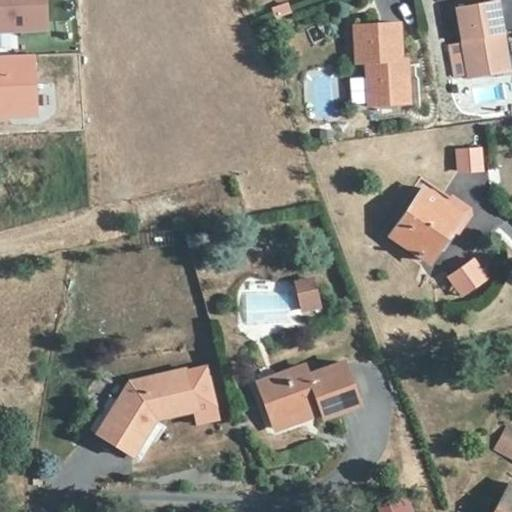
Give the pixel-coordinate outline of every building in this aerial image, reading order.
[(0,0),(0,31),(48,28),(46,0),(0,0)] [(502,35),(497,2),(456,10),(468,80),(504,73),(498,36),(502,35)] [(402,59),(399,23),(354,26),(356,63),(370,64),(371,70),(367,76),(369,105),(410,103),(407,59),(402,59)] [(309,71),(312,118),(341,116),(338,69),(309,71)] [(460,213),(424,188),(389,236),(426,262),(460,213)] [(301,289),(307,315),(324,312),(318,284),(301,289)] [(360,404),(345,363),(311,376),(306,366),(267,380),(271,391),(262,395),(272,422),(319,406),(321,412),(322,414),(323,417),(343,410),(360,404)] [(197,416),(189,373),(132,385),(106,424),(142,448),(149,437),(148,427),(153,422),(158,424),(197,416)] [(271,391),(267,380),(259,384),(262,395),(271,391)] [(321,412),(319,406),(272,422),(275,429),(321,412)] [(491,436),(491,423),(475,422),(476,435),(491,436)] [(142,448),(106,424),(99,436),(134,460),(142,448)] [(511,430),(507,427),(497,447),(511,455),(511,430)] [(511,511),(511,484),(509,483),(493,511),(511,511)] [(376,511),(414,511),(405,494),(375,510),(376,511)]
